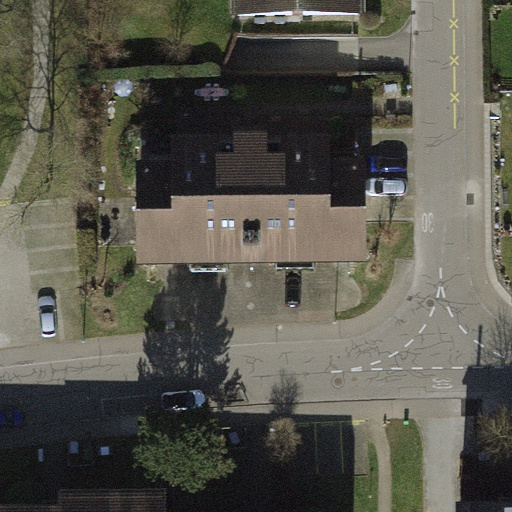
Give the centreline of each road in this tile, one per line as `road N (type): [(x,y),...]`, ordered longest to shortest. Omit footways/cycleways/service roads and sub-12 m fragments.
road 1 (residential): [(442,367),(93,381),(0,394)]
road 2 (residential): [(440,0),(442,367)]
